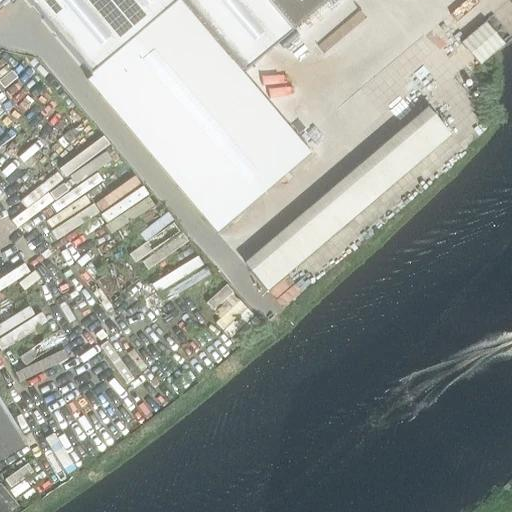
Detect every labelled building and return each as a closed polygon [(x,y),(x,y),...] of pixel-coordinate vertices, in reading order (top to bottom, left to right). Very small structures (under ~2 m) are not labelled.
[(0,0),(0,8),(10,0),(24,0),(91,78),(87,81),(217,234),(310,156),(242,76),(290,35),(290,34),(329,0),(0,0)] [(511,40),(511,39),(511,0),(491,0),(504,13),(494,22),(511,40)] [(485,23),(461,45),(480,66),(504,45),(485,23)] [(273,288),(461,136),(438,108),(250,261),(273,288)] [(153,304),(209,268),(201,255),(145,291),(153,304)] [(227,307),(248,289),(238,278),(217,295),(227,307)] [(0,342),(1,347),(43,330),(36,311),(0,324),(0,342)] [(0,462),(24,448),(0,409),(0,462)] [(32,465),(9,479),(15,487),(37,473),(32,465)]
